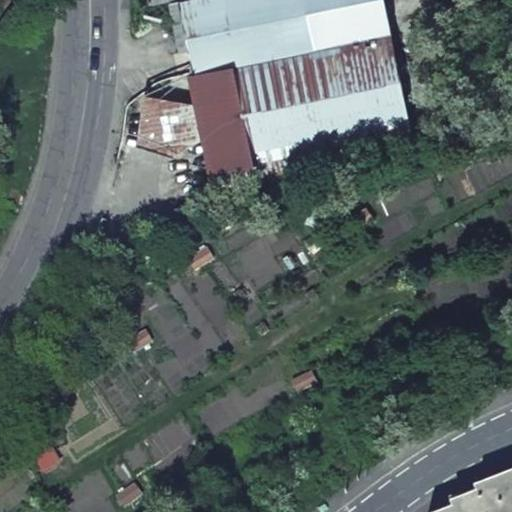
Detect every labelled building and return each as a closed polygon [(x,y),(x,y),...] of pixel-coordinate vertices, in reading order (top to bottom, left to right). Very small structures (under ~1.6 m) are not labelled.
[(383,0),(182,0),(180,1),(169,3),(180,53),(189,51),(193,71),(194,72),(232,65),(389,33),(383,0)] [(389,33),(232,65),(256,180),(411,149),(400,92),(389,33)] [(217,187),(256,180),(232,65),(194,72),(217,187)] [(194,72),(144,96),(139,148),(214,170),(194,72)] [(448,141),(436,77),(400,92),(411,149),(448,141)] [(451,511),(511,511),(511,477),(474,493),(476,498),(463,503),(450,509),(451,511)]
